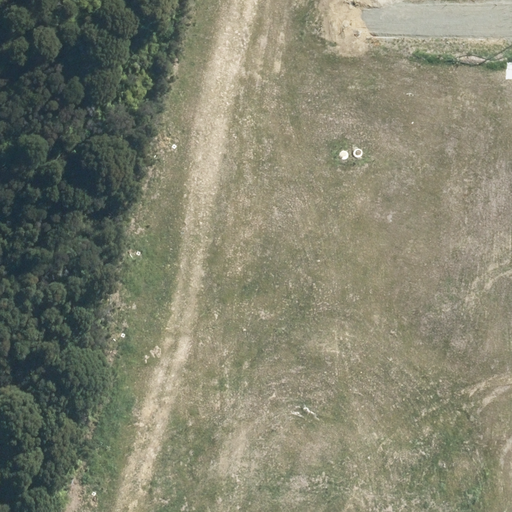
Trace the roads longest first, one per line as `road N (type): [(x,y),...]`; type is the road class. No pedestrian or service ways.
road 1 (unknown): [(294,209),(289,458)]
road 2 (unknown): [(511,325),(291,328)]
